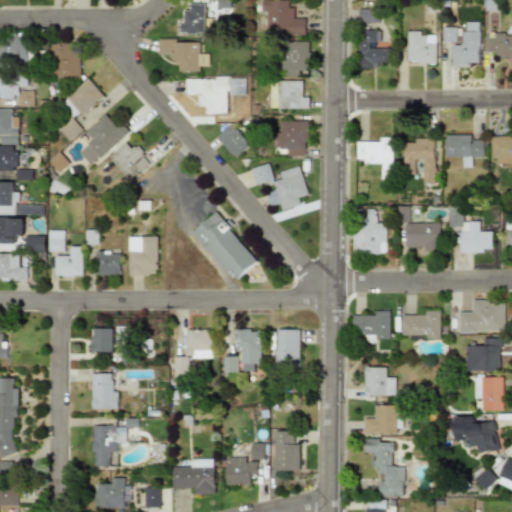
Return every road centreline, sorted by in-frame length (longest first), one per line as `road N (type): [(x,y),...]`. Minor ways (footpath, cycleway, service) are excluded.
road 1 (residential): [(0,295),(305,296),(351,282),(511,281)]
road 2 (residential): [(333,0),(330,511)]
road 3 (residential): [(0,23),(101,23),(327,288)]
road 4 (residential): [(59,297),(62,511)]
road 5 (residential): [(335,102),(511,99)]
